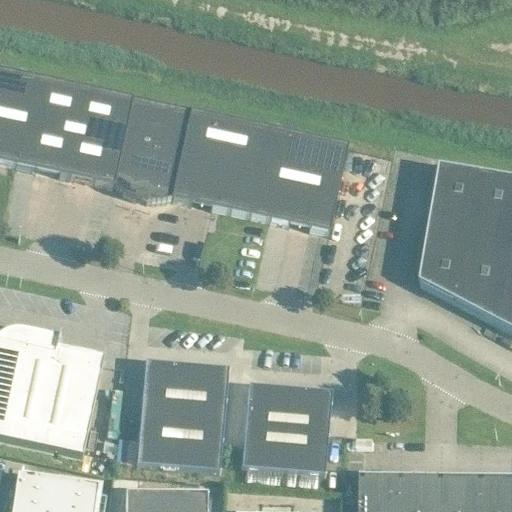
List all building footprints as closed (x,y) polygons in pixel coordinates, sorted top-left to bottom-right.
[(0,169),(15,172),(34,84),(0,76),(0,169)] [(64,183),(83,95),(34,84),(15,172),(64,183)] [(113,194),(132,105),(83,95),(64,183),(97,190),(113,194)] [(171,206),(190,118),(132,105),(113,194),(97,190),(100,194),(104,197),(107,200),(111,203),(116,206),(120,208),(124,210),(128,211),(126,217),(148,222),(149,216),(154,216),(160,215),(170,214),(179,213),(184,212),(190,210),(171,206)] [(269,227),(288,139),(190,118),(171,206),(190,210),(269,227)] [(347,152),(288,139),(269,227),(328,240),(347,152)] [(511,184),(440,172),(420,289),(511,337),(511,184)] [(58,339),(58,343),(23,335),(19,334),(15,334),(11,335),(8,336),(5,336),(2,338),(0,339),(0,445),(81,464),(103,363),(56,353),(59,340),(58,339)] [(145,369),(136,472),(219,479),(228,376),(145,369)] [(248,392),(243,449),(240,475),(324,482),(331,399),(248,392)] [(0,511),(11,511),(16,483),(0,480),(0,476),(1,471),(0,470),(0,511)] [(93,511),(96,495),(16,483),(11,511),(93,511)] [(399,511),(400,483),(360,483),(359,511),(399,511)] [(440,511),(440,484),(400,483),(399,511),(440,511)] [(480,511),(481,484),(440,484),(440,511),(480,511)] [(511,511),(511,484),(481,484),(480,511),(511,511)] [(206,511),(206,498),(125,497),(124,511),(206,511)]
